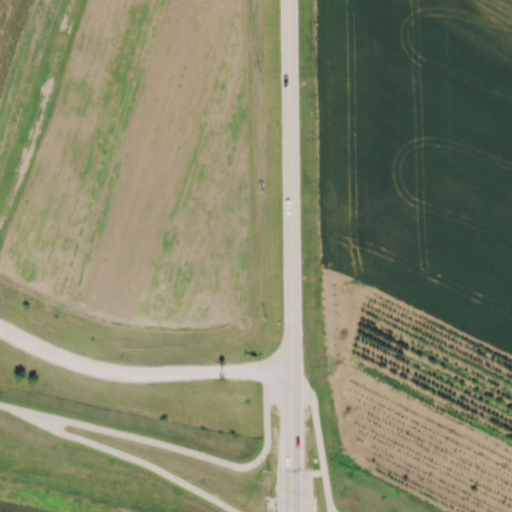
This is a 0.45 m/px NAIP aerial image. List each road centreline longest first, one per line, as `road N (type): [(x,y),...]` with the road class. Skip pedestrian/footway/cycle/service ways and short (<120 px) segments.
road 1 (tertiary): [(286,0),(292,465)]
road 2 (residential): [(292,371),(120,372),(78,364),(0,326)]
